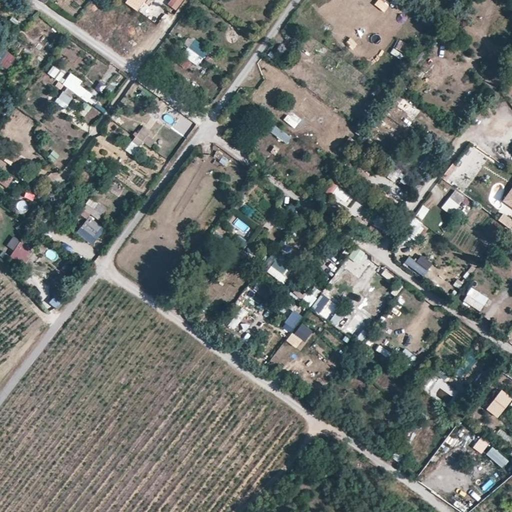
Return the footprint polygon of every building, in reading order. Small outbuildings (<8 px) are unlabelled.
[(135,0),(131,0),(128,5),(137,11),(141,4),(135,0)] [(167,11),(157,24),(165,30),(175,17),(167,11)] [(399,39),(390,53),(400,58),(408,44),(399,39)] [(199,48),(192,43),(189,48),(195,53),(199,48)] [(15,55),(0,45),(0,62),(6,67),(15,55)] [(195,53),(189,48),(183,55),(190,60),(195,53)] [(206,53),(199,48),(195,53),(203,58),(206,53)] [(203,58),(195,53),(190,60),(191,61),(198,65),(203,58)] [(187,67),(191,61),(190,60),(183,55),(179,61),(187,67)] [(49,75),(60,81),(65,74),(54,67),(49,75)] [(82,81),(75,76),(70,82),(78,87),(79,86),(82,81)] [(67,87),(74,92),(78,87),(70,82),(67,87)] [(90,94),(79,86),(78,87),(74,92),(86,100),(90,94)] [(71,97),(74,92),(67,87),(63,92),(71,97)] [(411,116),(417,108),(403,98),(397,106),(411,116)] [(428,113),(423,118),(432,129),(438,124),(428,113)] [(150,130),(143,125),(136,136),(143,141),(147,135),(150,130)] [(288,143),(292,136),(273,126),(270,133),(288,143)] [(151,147),(156,140),(151,137),(147,135),(143,141),(151,147)] [(140,147),(143,141),(136,136),(132,141),(140,147)] [(55,163),(60,154),(52,150),(47,158),(55,163)] [(22,165),(14,160),(10,157),(8,155),(4,160),(11,165),(18,170),(22,165)] [(14,160),(22,165),(25,161),(18,155),(14,160)] [(457,167),(453,163),(449,168),(453,171),(457,167)] [(396,182),(402,172),(394,167),(388,178),(396,182)] [(453,171),(449,168),(441,177),(446,181),(453,171)] [(13,178),(4,173),(0,178),(0,181),(7,186),(13,178)] [(347,207),(355,197),(334,181),(326,191),(347,207)] [(455,190),(441,208),(451,215),(465,198),(455,190)] [(26,191),(24,199),(36,202),(38,195),(26,191)] [(20,200),(17,210),(25,213),(28,203),(20,200)] [(75,212),(79,207),(73,202),(69,208),(75,212)] [(83,209),(90,214),(93,209),(86,204),(83,209)] [(422,205),(417,215),(424,218),(429,208),(422,205)] [(87,218),(90,214),(83,209),(80,213),(87,218)] [(102,215),(93,209),(90,214),(98,220),(102,215)] [(87,218),(80,213),(76,218),(83,223),(87,218)] [(261,226),(251,234),(255,239),(275,223),(271,218),(265,222),(258,213),(254,216),(261,226)] [(384,230),(388,220),(375,214),(371,224),(384,230)] [(511,219),(504,214),(499,221),(511,229),(511,227),(511,219)] [(90,217),(81,227),(94,237),(102,227),(90,217)] [(237,220),(233,227),(246,233),(249,225),(237,220)] [(20,240),(15,236),(8,246),(14,250),(16,248),(20,242),(20,240)] [(25,245),(20,242),(16,248),(21,251),(25,245)] [(286,281),(294,264),(271,253),(263,270),(286,281)] [(417,261),(408,256),(404,266),(426,276),(433,262),(420,255),(417,261)] [(438,276),(434,282),(446,291),(451,285),(438,276)] [(463,301),(480,312),(489,299),(472,288),(463,301)] [(325,289),(318,299),(306,290),(300,299),(326,317),(339,299),(325,289)] [(57,310),(66,297),(58,291),(49,303),(57,310)] [(235,330),(248,311),(241,306),(228,326),(235,330)] [(354,335),(361,323),(339,310),(332,321),(354,335)] [(404,349),(399,357),(418,367),(422,359),(404,349)] [(433,395),(441,387),(449,396),(458,387),(441,370),(424,386),(433,395)] [(487,411),(499,419),(511,399),(511,396),(501,389),(487,411)] [(461,423),(452,434),(456,438),(466,426),(461,423)] [(500,429),(495,435),(507,444),(511,438),(500,429)]
